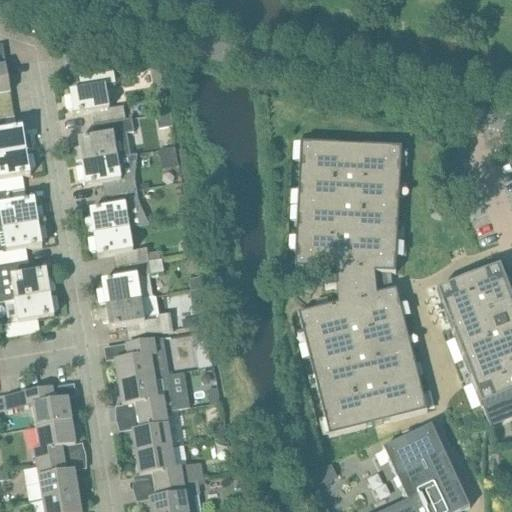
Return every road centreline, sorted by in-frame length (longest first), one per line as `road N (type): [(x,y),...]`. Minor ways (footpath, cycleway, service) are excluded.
road 1 (residential): [(86,343),(43,60),(22,27),(0,21)]
road 2 (residential): [(113,511),(86,343)]
